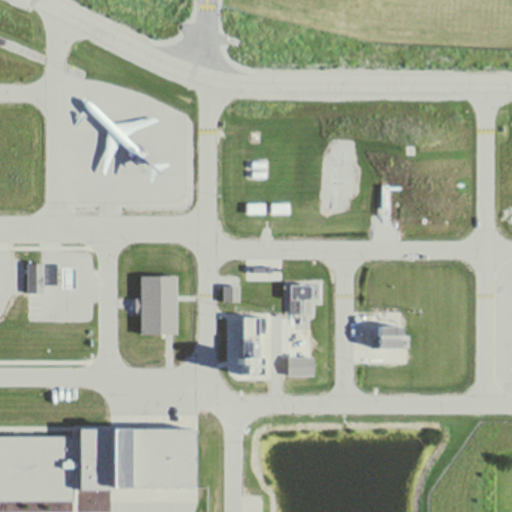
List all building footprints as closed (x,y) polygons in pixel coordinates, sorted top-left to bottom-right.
[(511,0),(205,0),(210,1),(379,40),(511,46),(511,0)] [(81,97),(83,102),(85,106),(91,113),(99,122),(106,129),(100,170),(104,174),(109,162),(114,150),(119,142),(127,151),(129,152),(130,153),(129,154),(128,152),(126,154),(133,160),(135,162),(138,163),(139,163),(135,158),(136,157),(146,165),(144,180),(148,183),(153,172),(157,174),(154,171),(165,165),(162,162),(148,163),(138,154),(141,152),(145,155),(146,154),(145,152),(144,150),(137,142),(135,144),(137,147),(136,147),(135,145),(125,135),(134,129),(158,120),(153,115),(112,122),(102,113),(96,106),(91,102),(86,99),(81,97)] [(246,206),(265,206),(265,217),(246,217),(246,206)] [(271,207),(289,207),(289,217),(271,217),(271,207)] [(25,261),(41,261),(41,292),(25,292),(25,268),(25,261)] [(58,265),(73,265),(73,288),(58,288),(58,265)] [(139,274),(175,274),(175,294),(175,296),(175,298),(175,332),(173,332),(169,332),(166,332),(139,332),(139,313),(139,310),(134,310),(134,302),(134,296),(139,296),(139,274)] [(290,285),(320,284),(320,298),(311,299),(312,313),(290,314),(290,285)] [(223,285),(239,285),(239,303),(223,302),(223,285)] [(240,317),(239,373),(258,374),(258,317),(240,317)] [(378,326),(399,326),(400,350),(377,349),(378,326)] [(287,356),(313,356),(313,376),(287,376),(287,356)] [(0,499),(71,500),(72,488),(109,488),(109,487),(157,487),(192,487),(192,485),(192,427),(156,427),(75,427),(75,434),(0,434),(0,499)]
